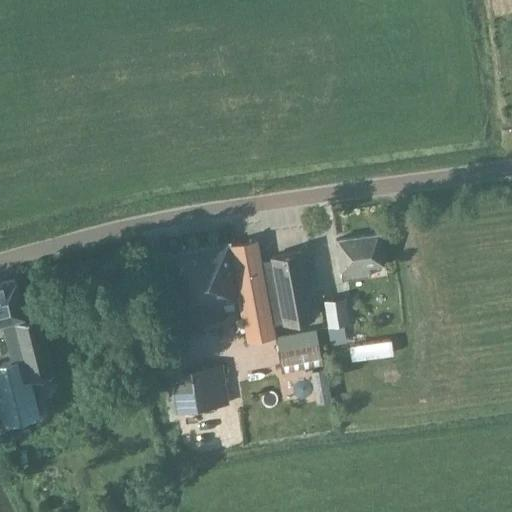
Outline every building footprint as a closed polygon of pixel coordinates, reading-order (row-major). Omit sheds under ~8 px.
[(368,267),(385,264),(379,232),(354,236),(350,234),(343,235),(341,238),(335,239),(341,271),(342,271),(347,295),(323,298),(330,344),(354,341),(349,307),(359,305),(355,283),(370,281),(368,267)] [(236,313),(242,312),(248,341),(274,336),(272,323),(283,321),(283,322),(313,316),(301,251),(271,256),(271,258),(260,260),(256,239),(229,243),(229,241),(166,252),(179,324),(216,318),(224,317),(221,301),(233,299),(236,313)] [(6,341),(10,359),(14,372),(27,369),(29,378),(31,378),(53,372),(37,314),(25,317),(16,279),(0,282),(0,322),(2,322),(6,341)] [(315,337),(275,344),(280,373),(321,366),(315,337)] [(14,372),(10,359),(0,361),(0,417),(2,425),(40,415),(31,378),(29,378),(27,369),(14,372)] [(169,373),(177,414),(228,405),(221,364),(169,373)] [(324,368),(311,370),(316,401),(330,398),(324,368)]
